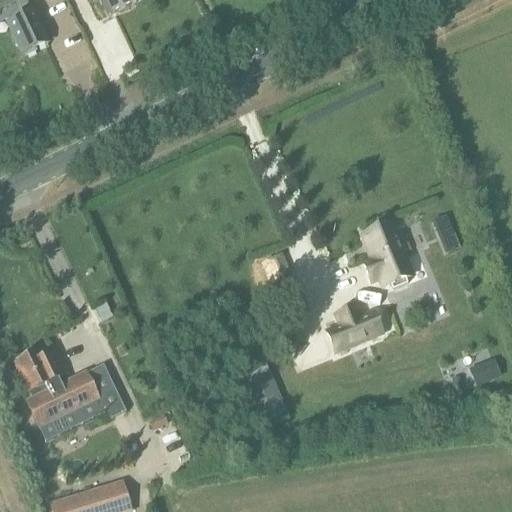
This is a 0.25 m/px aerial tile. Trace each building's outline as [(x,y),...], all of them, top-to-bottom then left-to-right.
[(28,7),(25,1),(26,0),(0,0),(0,3),(3,10),(15,5),(18,11),(28,7)] [(98,0),(107,17),(136,4),(133,0),(98,0)] [(46,45),(32,13),(8,24),(22,56),(46,45)] [(362,239),(372,262),(363,266),(371,284),(380,281),(383,289),(390,287),(392,292),(407,286),(405,281),(411,278),(390,227),(362,239)] [(373,316),(359,322),(354,310),(335,318),(340,329),(326,335),(335,355),(381,336),(373,316)] [(37,354),(14,365),(28,395),(35,392),(37,394),(35,395),(37,399),(26,404),(38,430),(96,402),(103,417),(106,424),(126,415),(104,368),(63,387),(61,381),(67,378),(54,353),(40,360),(37,354)] [(242,387),(261,433),(288,421),(270,376),(242,387)] [(163,419),(149,426),(152,433),(167,426),(163,419)] [(131,511),(122,484),(49,507),(50,511),(131,511)]
